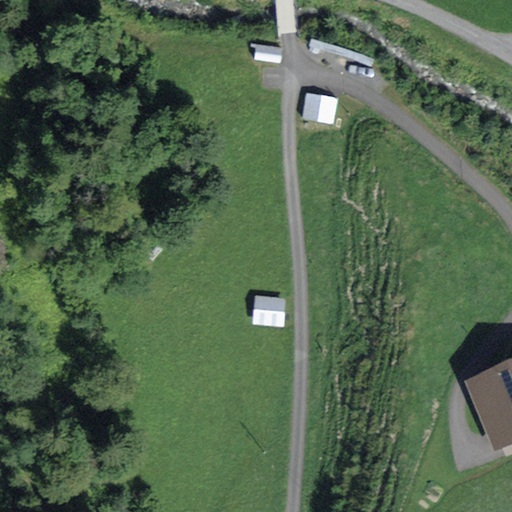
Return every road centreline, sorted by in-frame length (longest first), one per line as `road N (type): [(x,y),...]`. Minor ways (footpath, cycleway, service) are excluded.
road 1 (track): [(511,216),(459,162),(371,95),(292,66)]
road 2 (track): [(487,451),(463,426),(466,384),(511,327)]
road 3 (unclassified): [(510,55),(397,0)]
